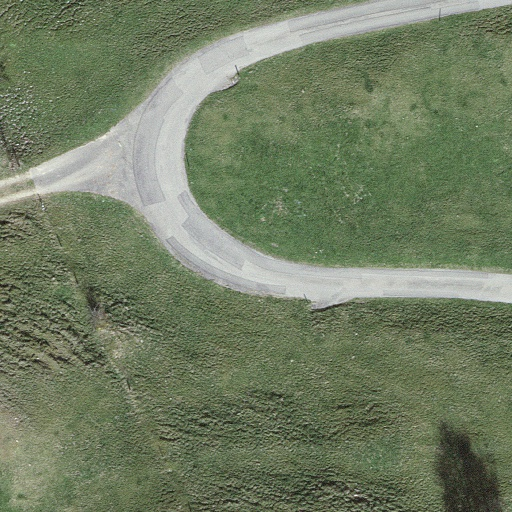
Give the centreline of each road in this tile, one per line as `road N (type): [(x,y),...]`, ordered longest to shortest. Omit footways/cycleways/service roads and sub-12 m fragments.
road 1 (track): [(511,288),(263,275),(198,243),(162,192),(155,157),(172,104),(224,56),(332,23),(467,0)]
road 2 (track): [(0,195),(155,157)]
